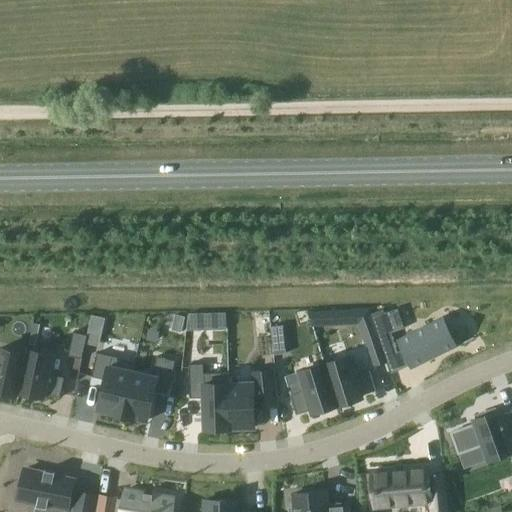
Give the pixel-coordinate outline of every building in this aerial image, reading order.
[(397,308),(384,312),(391,332),(404,328),(397,308)] [(384,310),(372,314),(383,347),(395,343),(391,332),(384,312),(384,310)] [(188,314),(187,330),(226,329),(226,313),(188,314)] [(91,314),(89,323),(103,326),(105,317),(91,314)] [(175,315),(172,330),(181,332),(185,317),(175,315)] [(420,328),(396,339),(411,369),(434,357),(458,346),(443,316),(420,328)] [(32,322),(28,342),(36,344),(41,324),(32,322)] [(283,325),(271,327),(274,355),(286,353),(283,325)] [(73,332),(68,355),(81,358),(87,335),(73,332)] [(378,336),(364,341),(366,348),(367,347),(374,366),(387,361),(378,336)] [(0,391),(18,396),(19,392),(18,391),(26,353),(25,353),(1,348),(0,350),(0,391)] [(26,353),(18,391),(19,392),(44,397),(44,395),(59,398),(64,377),(49,374),(53,355),(26,349),(25,353),(26,353)] [(97,353),(92,376),(105,379),(98,409),(122,415),(133,371),(134,371),(136,362),(97,353)] [(133,371),(122,415),(147,421),(154,390),(167,393),(175,361),(156,356),(152,375),(134,371),(133,371)] [(350,356),(324,364),(337,405),(362,397),(361,395),(376,390),(370,370),(355,375),(350,356)] [(203,364),(189,364),(190,398),(203,397),(204,429),(229,428),(228,383),(229,382),(229,373),(203,374),(203,364)] [(290,394),(290,395),(296,414),(311,410),(312,413),(337,405),(324,364),(299,372),(305,390),(290,394)] [(229,382),(228,383),(229,428),(255,427),(254,407),(278,405),(277,396),(274,370),(251,372),(252,382),(229,382)] [(474,424),(451,432),(458,454),(481,445),(487,461),(511,451),(511,443),(511,441),(511,410),(501,414),(500,410),(473,420),(474,424)] [(429,467),(370,472),(373,507),(431,502),(431,511),(445,511),(442,474),(429,474),(429,467)] [(25,468),(18,500),(36,504),(66,511),(67,509),(73,479),(25,468)] [(98,495),(95,511),(170,511),(173,498),(126,490),(124,501),(116,500),(116,498),(98,495)] [(294,507),(289,507),(289,511),(349,511),(349,504),(334,505),(334,508),(326,509),(325,491),(293,493),(294,507)] [(73,511),(91,511),(95,495),(78,492),(73,511)] [(237,511),(238,500),(204,500),(203,511),(237,511)]
